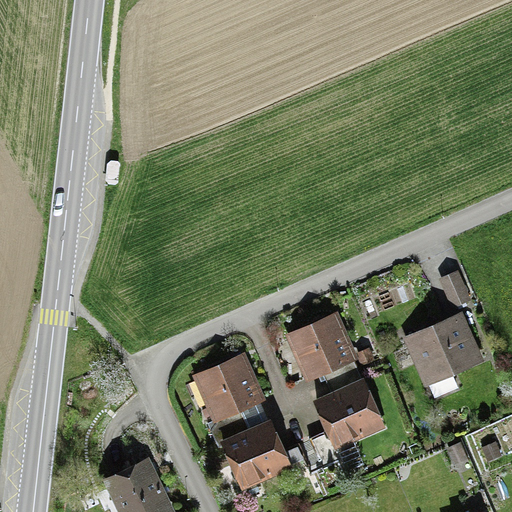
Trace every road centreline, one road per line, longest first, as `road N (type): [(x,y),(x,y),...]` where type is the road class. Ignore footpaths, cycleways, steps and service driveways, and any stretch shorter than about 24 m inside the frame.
road 1 (residential): [(208,511),(142,367),(511,202)]
road 2 (secondary): [(89,0),(32,511)]
